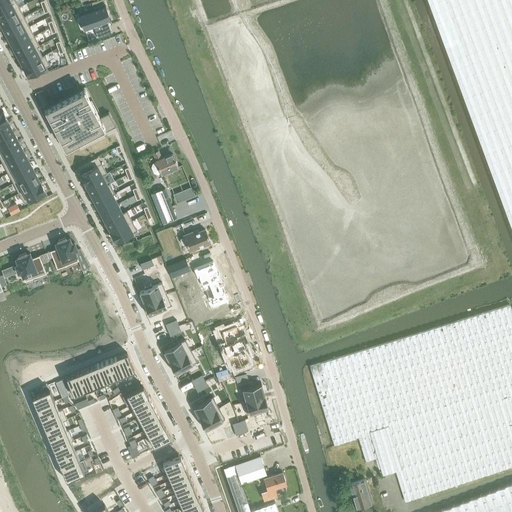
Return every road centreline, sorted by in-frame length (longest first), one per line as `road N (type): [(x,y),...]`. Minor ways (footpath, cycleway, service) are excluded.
road 1 (unclassified): [(313,511),(220,223),(119,0)]
road 2 (residential): [(79,214),(217,511)]
road 3 (residential): [(151,142),(111,54),(13,91)]
road 4 (residential): [(13,91),(79,214)]
